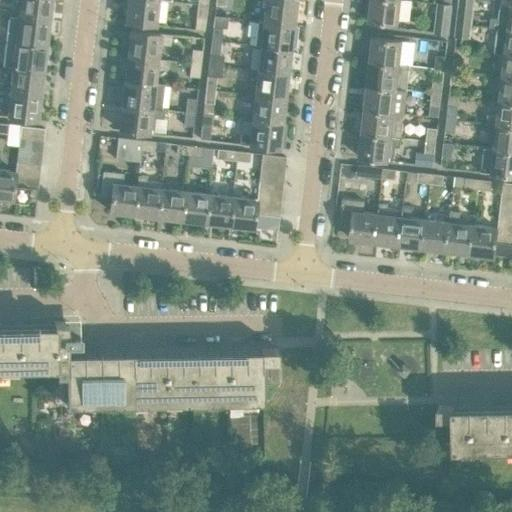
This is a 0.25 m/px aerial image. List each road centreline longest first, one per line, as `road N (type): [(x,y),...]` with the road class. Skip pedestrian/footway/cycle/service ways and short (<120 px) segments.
road 1 (residential): [(300,276),(332,0)]
road 2 (residential): [(59,243),(88,0)]
road 3 (residential): [(300,276),(59,243)]
road 4 (residential): [(511,299),(300,276)]
